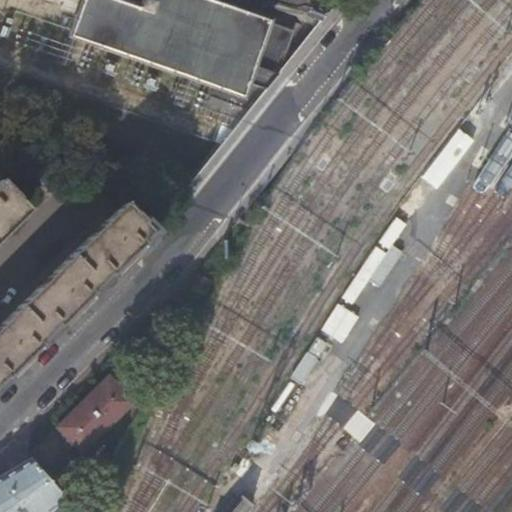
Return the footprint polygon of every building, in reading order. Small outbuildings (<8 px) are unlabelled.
[(200,83),(241,98),(252,66),(267,20),(208,0),(146,0),(144,7),(123,0),(79,0),(77,6),(68,30),(65,37),(122,56),(163,71),(200,83)] [(295,29),(267,20),(252,66),(241,98),(251,101),(255,103),(273,80),(279,73),(295,29)] [(0,187),(0,381),(24,358),(64,318),(116,266),(150,233),(149,232),(122,204),(0,325),(0,233),(23,210),(0,187)] [(55,428),(79,454),(130,406),(107,379),(55,428)] [(0,511),(46,511),(62,499),(27,459),(27,460),(10,470),(0,475),(0,511)] [(223,511),(250,511),(255,506),(238,493),(223,511)]
